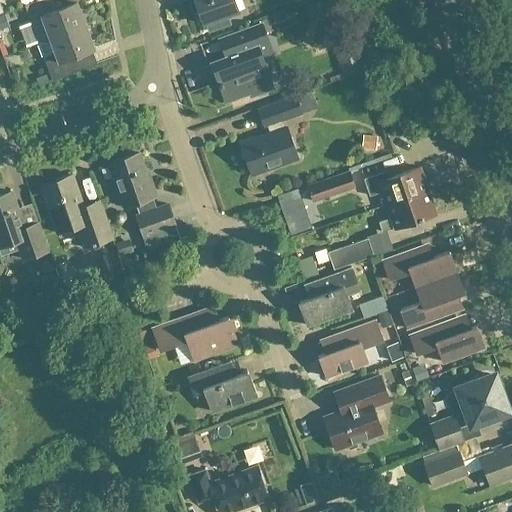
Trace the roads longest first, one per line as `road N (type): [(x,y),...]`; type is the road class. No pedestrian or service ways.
road 1 (secondary): [(511,190),(442,0)]
road 2 (residential): [(0,152),(163,94)]
road 3 (residential): [(214,231),(163,94)]
